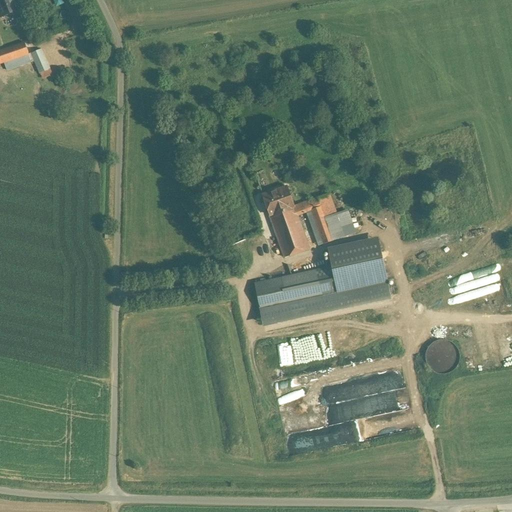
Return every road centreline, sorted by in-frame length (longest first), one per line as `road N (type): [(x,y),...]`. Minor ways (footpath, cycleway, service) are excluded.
road 1 (track): [(114,494),(122,31),(106,0)]
road 2 (track): [(114,494),(448,504),(511,498)]
road 3 (track): [(269,262),(241,285),(117,299)]
